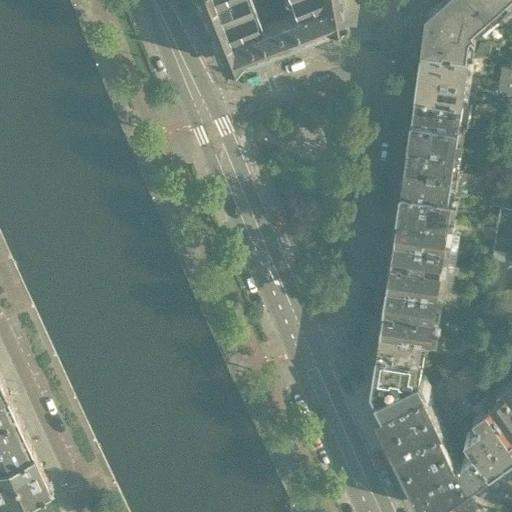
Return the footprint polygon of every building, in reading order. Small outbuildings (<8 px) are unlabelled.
[(276,14),(270,0),(205,0),(199,2),(213,39),(276,14)] [(270,0),(276,14),(288,9),(312,0),(270,0)] [(340,0),(312,0),(288,9),(297,33),(338,17),(343,16),(340,0)] [(468,0),(437,0),(427,9),(471,32),(474,29),(476,32),(478,30),(476,27),(486,19),(468,0)] [(500,0),(468,0),(486,19),(504,4),(500,0)] [(297,33),(288,9),(276,14),(213,39),(222,62),(297,33)] [(471,32),(427,9),(423,45),(468,51),(471,32)] [(489,53),(490,41),(479,40),(478,52),(489,53)] [(470,55),(422,49),(419,71),(467,78),(470,55)] [(511,92),(511,64),(501,63),(498,90),(511,92)] [(467,78),(419,71),(416,91),(464,97),(467,78)] [(476,99),(464,97),(416,91),(413,114),(465,122),(473,123),(476,99)] [(461,145),(465,122),(413,114),(409,137),(461,145)] [(511,247),(511,127),(489,284),(505,286),(511,248),(511,247)] [(458,168),(461,145),(409,137),(406,160),(454,167),(458,168)] [(452,175),(454,167),(406,160),(403,183),(455,191),(457,176),(452,175)] [(456,216),(460,191),(455,191),(403,183),(399,208),(456,216)] [(457,216),(456,216),(399,208),(396,230),(453,239),(454,239),(457,216)] [(453,239),(396,230),(392,253),(442,261),(444,247),(451,248),(453,239)] [(442,261),(392,253),(389,276),(445,284),(447,276),(440,275),(442,261)] [(445,284),(389,276),(386,298),(435,306),(437,292),(444,293),(445,284)] [(435,306),(386,298),(382,321),(430,329),(438,330),(440,321),(432,319),(435,306)] [(430,329),(382,321),(379,344),(418,351),(426,352),(430,329)] [(418,351),(379,344),(375,367),(417,374),(422,372),(417,362),(418,351)] [(438,404),(465,392),(466,391),(483,382),(471,364),(428,384),(385,405),(378,408),(388,429),(438,404)] [(385,405),(428,384),(422,372),(417,374),(375,367),(373,381),(379,393),(385,405)] [(511,388),(506,380),(490,392),(511,423),(511,388)] [(511,449),(511,423),(490,392),(483,382),(466,391),(465,392),(477,407),(485,419),(508,452),(511,449)] [(5,388),(0,390),(0,412),(14,406),(5,388)] [(443,424),(477,407),(465,392),(438,404),(388,429),(396,447),(443,424)] [(14,406),(0,412),(0,433),(22,424),(14,406)] [(508,452),(485,419),(469,430),(479,445),(492,464),(508,452)] [(22,424),(0,433),(0,456),(31,443),(22,424)] [(443,424),(396,447),(414,483),(457,463),(460,458),(443,424)] [(31,443),(0,456),(0,478),(40,462),(31,443)] [(479,445),(460,458),(457,463),(470,479),(492,464),(479,445)] [(40,462),(0,478),(0,499),(48,479),(40,462)] [(457,463),(414,483),(424,504),(425,506),(429,508),(470,479),(457,463)]
